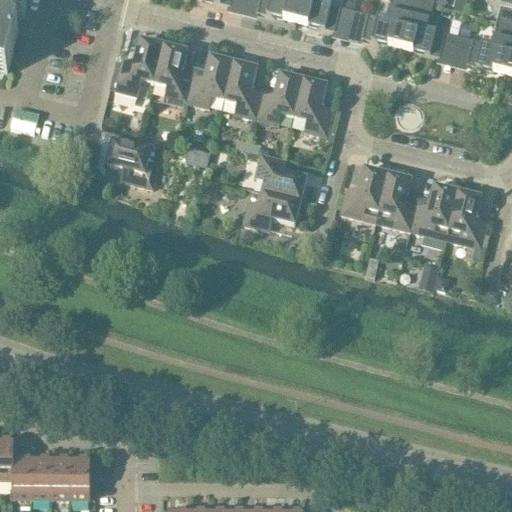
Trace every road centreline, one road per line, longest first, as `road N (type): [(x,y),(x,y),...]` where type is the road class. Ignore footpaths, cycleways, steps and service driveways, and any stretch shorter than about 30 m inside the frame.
road 1 (tertiary): [(511,484),(114,386)]
road 2 (residential): [(108,12),(362,76),(345,140)]
road 3 (residential): [(51,0),(24,104),(83,120),(108,12)]
road 4 (residential): [(330,511),(301,491),(124,489)]
road 5 (residential): [(0,421),(15,421),(39,440),(124,446),(124,489)]
road 6 (residential): [(345,140),(511,181)]
road 7 (tertiary): [(114,386),(0,341)]
